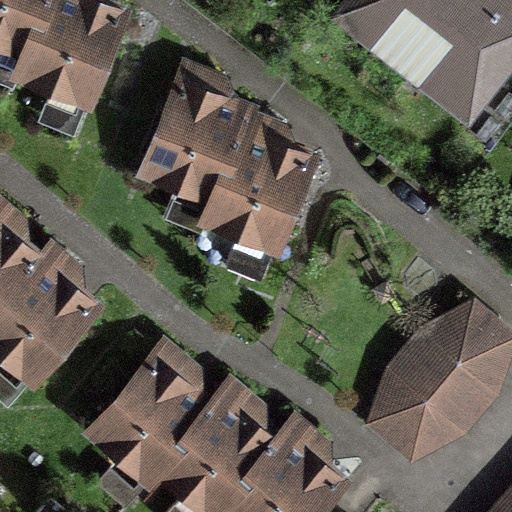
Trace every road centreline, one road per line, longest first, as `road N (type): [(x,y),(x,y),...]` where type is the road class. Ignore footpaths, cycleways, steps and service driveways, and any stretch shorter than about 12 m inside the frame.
road 1 (residential): [(371,454),(445,500),(511,441)]
road 2 (residential): [(377,199),(511,298)]
